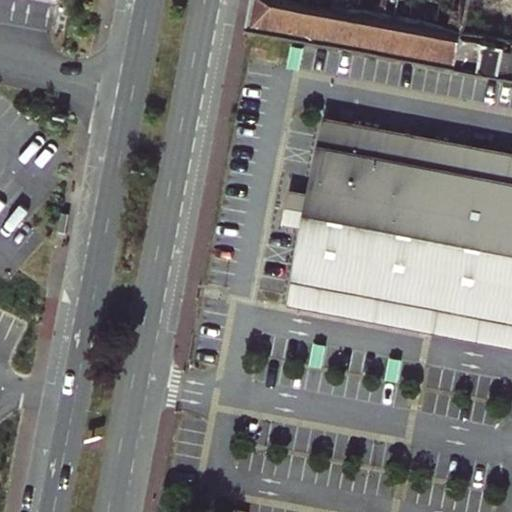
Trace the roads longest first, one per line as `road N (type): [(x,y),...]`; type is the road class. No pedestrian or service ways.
road 1 (primary): [(150,0),(53,511)]
road 2 (primary): [(108,511),(205,0)]
